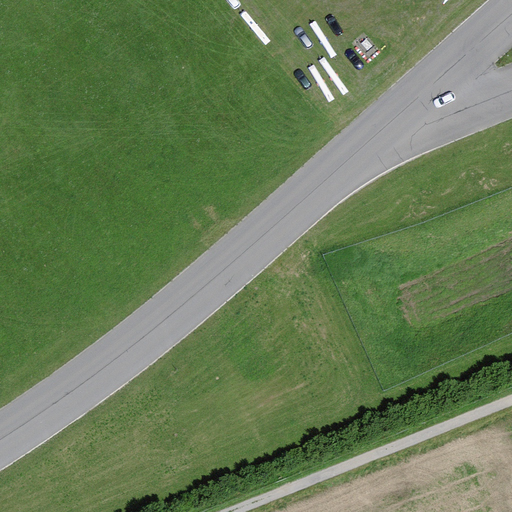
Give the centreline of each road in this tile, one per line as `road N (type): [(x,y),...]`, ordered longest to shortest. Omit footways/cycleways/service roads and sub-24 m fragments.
road 1 (unclassified): [(0,443),(216,279),(511,20)]
road 2 (track): [(511,401),(240,511)]
